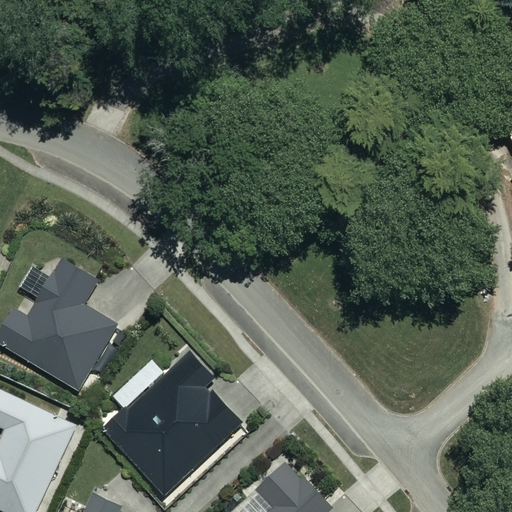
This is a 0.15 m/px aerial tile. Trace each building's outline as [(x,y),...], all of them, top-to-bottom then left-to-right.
[(511,105),(500,112),(511,132),(511,105)] [(101,282),(66,261),(31,318),(19,311),(0,343),(80,391),(120,327),(86,306),(101,282)] [(217,379),(196,356),(107,435),(164,498),(245,425),(210,386),(217,379)] [(41,511),(82,428),(4,390),(0,398),(0,426),(12,432),(3,450),(0,448),(0,508),(8,511),(41,511)] [(330,511),(335,508),(293,463),(264,490),(281,509),(277,511),(330,511)] [(123,511),(125,509),(98,495),(89,511),(123,511)]
